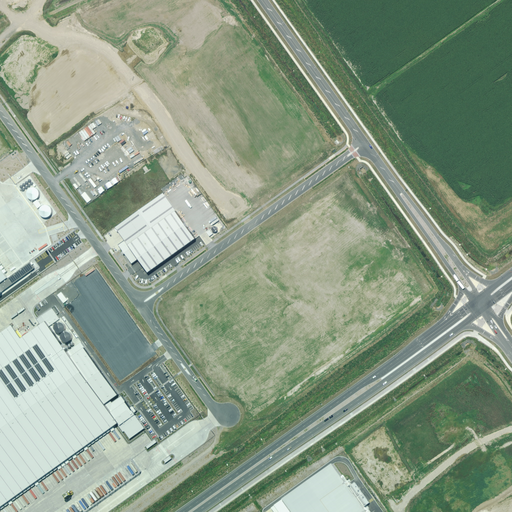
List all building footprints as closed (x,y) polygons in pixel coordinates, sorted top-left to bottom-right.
[(27,197),(28,199),(30,200),(32,200),(34,199),(36,198),(38,197),(38,195),(38,193),(38,191),(37,189),(35,188),(33,187),(31,187),(29,188),(27,189),(26,191),(26,193),(26,195),(27,197)] [(192,236),(160,191),(114,224),(124,237),(115,243),(129,262),(137,256),(146,269),(192,236)] [(40,215),(41,217),(43,218),(45,218),(47,218),(49,217),(51,215),(51,213),(51,211),(51,209),(50,207),(48,206),(46,205),(44,205),(42,206),(40,207),(39,209),(39,211),(39,213),(40,215)] [(168,266),(163,268),(168,279),(165,280),(168,287),(172,286),(173,288),(176,286),(176,285),(185,281),(182,276),(174,279),(168,266)] [(0,294),(11,287),(0,271),(0,294)] [(136,282),(131,276),(126,280),(130,286),(136,282)] [(187,298),(182,287),(176,290),(179,297),(181,296),(183,300),(187,298)] [(37,320),(42,325),(21,340),(20,341),(14,345),(7,350),(0,354),(0,509),(119,425),(130,440),(146,429),(135,414),(138,412),(133,406),(131,408),(122,396),(112,403),(111,402),(119,396),(85,349),(71,359),(48,327),(59,319),(52,309),(37,320)] [(54,328),(55,330),(56,332),(57,333),(59,333),(60,333),(62,333),(63,332),(64,331),(65,329),(65,327),(64,326),(63,324),(62,323),(60,323),(58,323),(57,324),(55,325),(55,327),(54,328)] [(0,333),(0,354),(7,350),(14,345),(20,341),(21,340),(11,326),(0,333)] [(61,338),(62,340),(62,341),(64,343),(65,343),(67,343),(69,343),(70,342),(71,340),(72,339),(72,337),(71,336),(70,334),(69,333),(67,333),(65,333),(63,334),(62,335),(61,337),(61,338)] [(334,464),(283,500),(291,511),(368,511),(367,509),(372,505),(356,482),(349,486),(334,464)]
